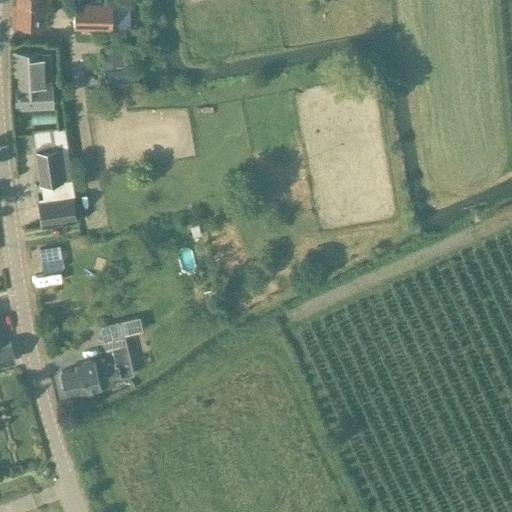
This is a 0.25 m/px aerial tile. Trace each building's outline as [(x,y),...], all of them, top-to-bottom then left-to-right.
[(11,26),(45,27),(45,0),(16,0),(16,6),(12,6),(11,26)] [(73,28),(111,29),(111,28),(129,27),(129,4),(111,4),(111,2),(87,2),(86,0),(73,0),(74,2),(73,28)] [(130,43),(102,44),(104,90),(138,89),(137,68),(130,68),(130,43)] [(40,50),(14,52),(15,82),(14,82),(15,106),(51,105),(50,82),(51,82),(50,57),(50,51),(41,51),(40,50)] [(35,150),(34,150),(39,184),(41,184),(42,200),(37,201),(39,212),(40,223),(75,218),(72,196),(76,196),(73,178),(68,145),(67,145),(35,150)] [(39,249),(41,260),(61,257),(59,246),(39,249)] [(0,362),(14,359),(10,342),(7,342),(0,313),(0,362)] [(82,392),(99,388),(97,381),(132,373),(123,334),(142,330),(139,316),(100,325),(102,336),(105,349),(111,347),(114,362),(94,366),(92,359),(75,363),(76,367),(61,370),(65,392),(81,388),(82,392)]
